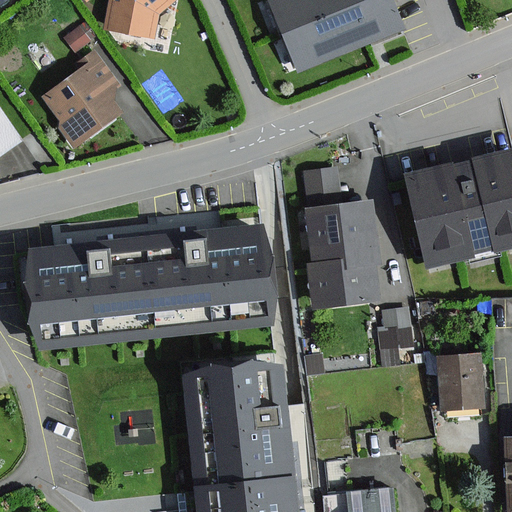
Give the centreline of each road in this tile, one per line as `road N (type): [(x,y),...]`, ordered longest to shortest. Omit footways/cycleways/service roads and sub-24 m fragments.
road 1 (residential): [(271,137),(0,213)]
road 2 (residential): [(511,43),(271,137)]
road 3 (residential): [(271,137),(211,0)]
road 4 (residential): [(23,473),(34,431),(0,345)]
